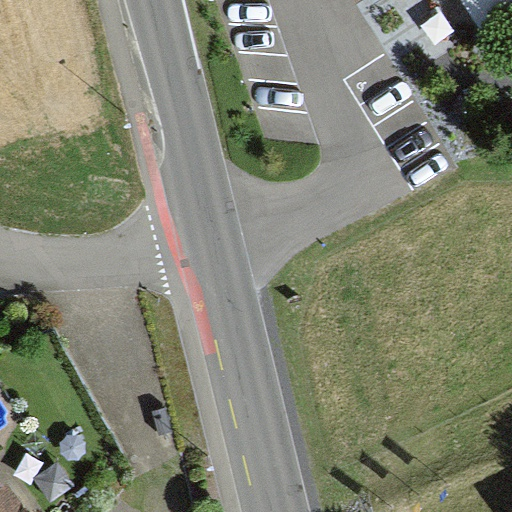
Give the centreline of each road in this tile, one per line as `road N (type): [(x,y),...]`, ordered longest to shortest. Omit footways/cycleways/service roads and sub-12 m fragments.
road 1 (tertiary): [(198,227),(270,511)]
road 2 (tertiary): [(139,0),(198,227)]
road 3 (residential): [(198,227),(156,239),(0,254)]
